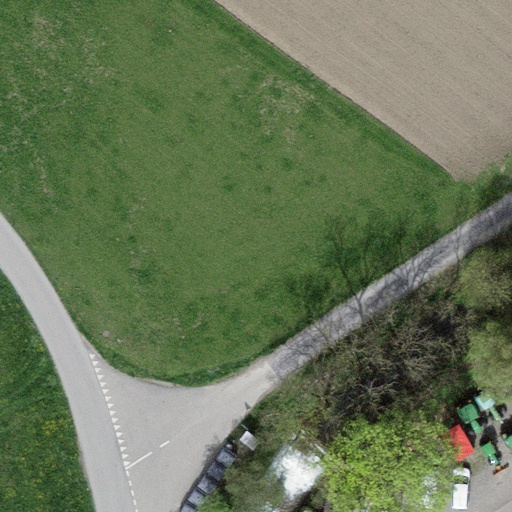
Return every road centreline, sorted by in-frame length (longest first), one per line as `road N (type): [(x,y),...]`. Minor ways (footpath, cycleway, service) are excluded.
road 1 (track): [(511,202),(110,482)]
road 2 (unclassified): [(114,511),(74,379),(0,272)]
